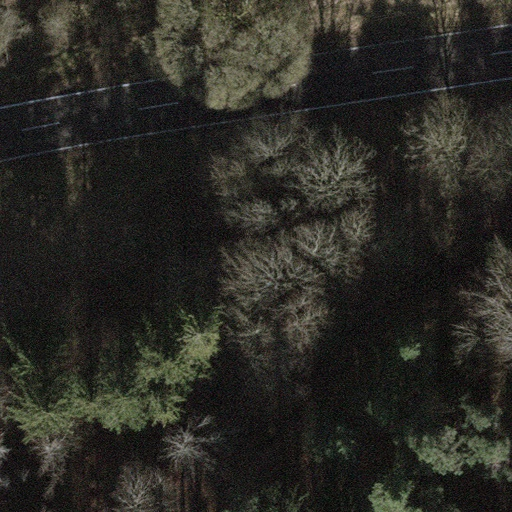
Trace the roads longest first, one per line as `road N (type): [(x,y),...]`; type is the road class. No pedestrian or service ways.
road 1 (tertiary): [(0,134),(511,49)]
road 2 (track): [(205,511),(511,212)]
